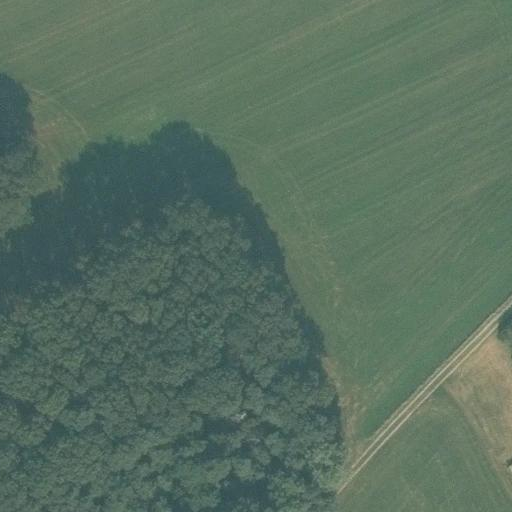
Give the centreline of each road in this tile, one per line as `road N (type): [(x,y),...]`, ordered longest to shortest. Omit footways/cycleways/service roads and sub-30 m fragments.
road 1 (track): [(313,511),(511,307)]
road 2 (track): [(511,495),(436,381)]
